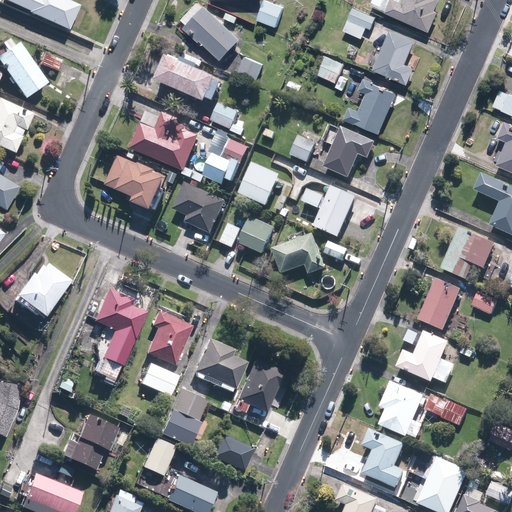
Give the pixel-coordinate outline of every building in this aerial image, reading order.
[(14,0),(14,3),(31,11),(30,12),(70,30),(81,5),(68,0),(14,0)] [(286,7),(269,0),(267,0),(259,19),(278,27),(286,7)] [(374,0),(372,5),(373,5),(433,32),(442,11),(437,9),(441,0),(374,0)] [(239,39),(203,5),(181,28),(196,43),(198,41),(218,60),(239,39)] [(379,17),(354,6),(349,19),(351,20),(346,30),(363,38),(369,27),(373,29),(379,17)] [(420,40),(395,29),(377,69),(411,84),(418,67),(409,63),(420,40)] [(16,45),(11,38),(4,43),(9,50),(0,56),(0,60),(27,98),(49,83),(20,42),(16,45)] [(63,60),(46,52),(41,63),(58,71),(63,60)] [(165,53),(154,79),(204,100),(205,97),(211,99),(220,80),(213,77),(214,75),(165,53)] [(331,55),(320,73),(337,83),(348,65),(331,55)] [(263,64),(245,56),(237,73),(256,81),(263,64)] [(379,135),(397,93),(363,79),(358,91),(365,94),(358,112),(349,108),(344,120),(379,135)] [(511,93),(503,89),(495,105),(511,112),(511,93)] [(34,114),(0,98),(0,145),(16,153),(24,137),(22,136),(25,129),(27,130),(34,114)] [(241,112),(221,103),(213,121),(233,129),(241,112)] [(145,123),(134,149),(188,172),(204,136),(187,128),(182,138),(176,136),(183,120),(167,113),(160,129),(145,123)] [(511,121),(508,120),(501,136),(510,140),(505,151),(499,148),(493,161),(511,168),(511,121)] [(236,124),(233,131),(244,135),(246,129),(236,124)] [(380,142),(345,127),(344,130),(334,125),(326,141),(337,146),(327,167),(352,178),(363,155),(372,159),(380,142)] [(277,133),(268,129),(266,135),(275,139),(277,133)] [(319,143),(302,135),(293,155),(310,162),(319,143)] [(248,147),(231,139),(224,153),(241,161),(248,147)] [(212,151),(202,174),(222,183),(225,177),(232,160),(220,155),(212,151)] [(145,165),(122,155),(108,186),(124,193),(125,190),(140,197),(138,202),(156,211),(171,178),(161,173),(162,170),(146,163),(145,165)] [(21,186),(0,173),(0,168),(4,163),(0,160),(0,205),(7,210),(21,186)] [(279,175),(251,162),(238,192),(265,204),(279,175)] [(511,184),(486,173),(479,190),(503,201),(492,226),(511,234),(511,184)] [(228,201),(189,183),(177,209),(191,215),(188,222),(214,233),(228,201)] [(356,196),(332,185),(313,225),(337,236),(356,196)] [(323,195),(307,188),(302,200),(318,207),(323,195)] [(278,227),(253,216),(241,242),(266,253),(278,227)] [(243,229),(231,223),(223,241),(235,247),(243,229)] [(499,244),(465,227),(445,269),(469,280),(476,264),(487,269),(499,244)] [(313,233),(271,248),(280,274),(305,265),(308,275),(325,269),(313,233)] [(350,249),(332,242),(327,253),(345,261),(350,249)] [(73,280),(48,263),(46,266),(44,265),(37,274),(35,272),(18,295),(47,316),(73,280)] [(465,289),(441,279),(423,319),(447,329),(465,289)] [(124,366),(147,311),(131,305),(134,299),(109,288),(95,321),(116,330),(104,357),(124,366)] [(477,298),(474,306),(494,315),(497,307),(477,298)] [(176,365),(193,326),(158,310),(151,325),(158,328),(147,352),(176,365)] [(421,334),(412,330),(407,340),(416,344),(421,334)] [(409,349),(401,366),(436,381),(437,378),(449,383),(457,364),(445,359),(453,341),(429,331),(419,354),(409,349)] [(94,341),(83,335),(78,346),(89,351),(94,341)] [(236,348),(209,337),(195,372),(198,374),(198,375),(232,389),(234,386),(237,388),(248,360),(234,354),(236,348)] [(283,369),(257,357),(239,398),(268,411),(278,388),(285,391),(291,376),(282,372),(283,369)] [(180,375),(150,362),(141,383),(171,396),(180,375)] [(23,384),(0,380),(0,434),(6,437),(19,408),(23,384)] [(427,395),(394,382),(384,406),(389,408),(382,426),(409,437),(410,435),(418,439),(424,425),(416,422),(427,395)] [(173,410),(199,421),(208,400),(179,387),(170,409),(173,410)] [(469,408),(436,394),(429,411),(462,425),(469,408)] [(199,421),(173,410),(163,434),(192,447),(202,423),(199,421)] [(120,428),(89,414),(76,442),(69,438),(62,454),(97,469),(106,449),(110,451),(120,428)] [(404,444),(369,428),(361,446),(372,451),(362,474),(395,488),(403,469),(394,466),(404,444)] [(253,447),(221,433),(212,455),(244,469),(253,447)] [(164,475),(177,446),(156,437),(143,466),(164,475)] [(416,502),(440,511),(447,511),(465,469),(433,455),(425,475),(427,476),(416,502)] [(75,511),(84,492),(36,472),(25,498),(60,511),(75,511)] [(178,474),(167,498),(196,511),(208,511),(217,492),(178,474)] [(511,498),(511,488),(492,479),(485,494),(509,505),(511,498)] [(337,498),(347,502),(343,511),(372,511),(379,497),(344,482),(337,498)] [(118,495),(116,494),(107,511),(139,511),(142,505),(134,502),(136,496),(120,489),(118,495)] [(481,502),(465,495),(456,511),(496,511),(497,510),(481,503),(481,502)]
